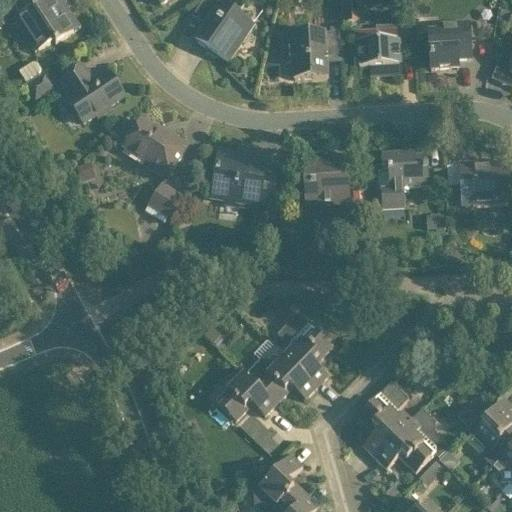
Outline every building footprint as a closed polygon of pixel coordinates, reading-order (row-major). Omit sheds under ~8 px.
[(37,56),(42,53),(55,44),(57,46),(80,31),(64,7),(59,0),(47,0),(15,21),(37,56)] [(155,0),(161,8),(173,0),(155,0)] [(361,1),(341,2),(342,26),(362,26),(361,1)] [(222,4),(206,27),(195,43),(228,66),(255,27),(222,4)] [(471,62),(469,42),(469,25),(441,26),(441,33),(429,34),(430,54),(431,74),(452,72),(451,63),(471,62)] [(295,33),(295,35),(285,36),(285,46),(287,66),(293,65),(294,82),(328,80),(326,60),(325,34),(310,35),(310,32),(295,33)] [(399,69),(398,49),(397,42),(388,42),(388,37),(379,38),(378,33),(357,34),(359,71),(370,71),(370,77),(384,77),(384,74),(386,74),(386,70),(399,69)] [(23,83),(26,88),(41,78),(41,72),(37,66),(33,65),(19,75),(24,83),(23,83)] [(83,70),(66,81),(62,84),(73,100),(70,102),(85,126),(96,119),(98,121),(111,112),(109,110),(124,100),(108,76),(94,86),(83,70)] [(44,77),(25,91),(34,104),(53,90),(44,77)] [(141,124),(130,141),(125,149),(148,164),(146,167),(167,181),(177,166),(188,149),(166,135),(163,138),(141,124)] [(219,154),(216,174),(212,200),(226,203),(226,207),(235,209),(236,205),(259,209),(263,182),(266,162),(219,154)] [(408,192),(429,190),(428,171),(424,171),(423,160),(408,161),(407,156),(381,157),(382,174),(378,174),(379,193),(381,193),(382,214),(404,213),(404,197),(408,197),(408,192)] [(350,207),(350,202),(349,179),(347,159),(332,160),(333,165),(302,166),(303,186),(305,209),(307,209),(350,207)] [(77,170),(81,183),(94,178),(90,166),(77,170)] [(510,206),(510,204),(508,169),(476,171),(475,166),(460,167),(462,209),(510,206)] [(162,187),(148,210),(168,222),(182,199),(162,187)] [(366,194),(353,195),(354,212),(366,212),(366,194)] [(436,233),(436,239),(445,238),(444,219),(440,219),(440,216),(433,216),(433,219),(428,220),(428,233),(436,233)] [(283,267),(286,250),(270,248),(268,264),(283,267)] [(464,253),(450,254),(450,267),(465,266),(464,253)] [(370,327),(357,315),(349,323),(362,335),(370,327)] [(286,347),(278,355),(316,392),(328,380),(316,368),(332,351),(297,317),(277,338),(286,347)] [(221,340),(212,331),(204,339),(213,348),(221,340)] [(347,348),(339,355),(346,363),(354,355),(347,348)] [(260,363),(245,378),(256,389),(276,409),(293,392),(305,404),(316,392),(278,355),(270,364),(260,363)] [(256,389),(245,378),(239,372),(230,381),(235,386),(216,406),(236,426),(253,408),(265,420),(276,409),(256,389)] [(392,386),(377,401),(358,421),(375,438),(363,450),(374,461),(411,423),(403,415),(398,420),(394,417),(409,403),(392,386)] [(465,412),(477,423),(487,413),(475,402),(465,412)] [(474,435),(491,453),(484,460),(493,469),(511,451),(511,452),(511,451),(511,412),(503,405),(474,435)] [(430,463),(435,457),(426,449),(436,438),(436,425),(423,413),(412,424),(411,423),(374,461),(387,473),(399,461),(416,477),(430,463)] [(511,451),(493,469),(502,477),(500,478),(501,486),(511,485),(511,451),(511,452),(511,451)] [(254,509),(257,511),(296,511),(308,500),(291,483),(303,471),(291,459),(254,497),(254,509)] [(431,470),(440,479),(444,473),(436,465),(431,470)] [(296,511),(318,511),(319,511),(308,500),(296,511)] [(437,511),(427,502),(418,511),(408,502),(398,511),(437,511)]
